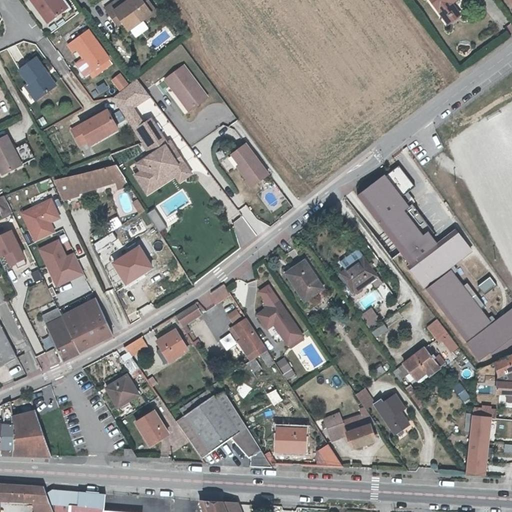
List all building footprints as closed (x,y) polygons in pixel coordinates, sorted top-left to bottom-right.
[(65,7),(60,0),(33,0),(47,20),(65,7)] [(60,0),(65,7),(66,9),(71,5),(67,0),(60,0)] [(115,11),(123,22),(129,30),(157,11),(149,0),(129,0),(115,0),(105,7),(110,14),(115,11)] [(430,0),(444,20),(449,16),(449,17),(452,15),(452,14),(456,11),(451,3),(455,0),(430,0)] [(118,26),(123,22),(115,11),(110,14),(118,26)] [(460,15),(456,11),(452,14),(452,15),(449,17),(449,16),(444,20),(447,24),(460,15)] [(87,72),(92,69),(108,57),(88,28),(68,42),(73,50),(77,47),(80,51),(77,53),(77,56),(87,72)] [(41,71),(44,68),(35,55),(17,67),(27,80),(25,81),(36,96),(50,85),(41,71)] [(108,57),(92,69),(94,73),(111,61),(108,57)] [(41,71),(50,85),(55,83),(44,68),(41,71)] [(180,94),(193,112),(209,100),(185,68),(167,82),(177,96),(180,94)] [(116,89),(127,84),(120,72),(110,78),(116,89)] [(135,78),(112,97),(131,127),(142,121),(133,107),(148,94),(135,78)] [(32,98),(36,96),(25,81),(22,84),(32,98)] [(191,114),(193,112),(180,94),(177,96),(191,114)] [(103,128),(105,133),(115,127),(105,108),(69,128),(77,142),(85,138),(103,128)] [(166,145),(149,120),(134,130),(152,155),(138,164),(143,171),(137,176),(149,193),(158,187),(160,178),(185,161),(175,147),(166,145)] [(103,128),(85,138),(88,142),(105,133),(103,128)] [(0,169),(2,174),(20,165),(12,150),(14,149),(11,143),(6,135),(0,138),(0,169)] [(12,150),(20,165),(24,163),(13,142),(11,143),(14,149),(12,150)] [(247,170),(243,173),(249,182),(248,183),(253,189),(270,177),(247,146),(235,155),(243,166),(247,170)] [(239,169),(243,173),(247,170),(243,166),(235,155),(233,157),(241,167),(239,169)] [(219,164),(228,169),(232,162),(223,157),(219,164)] [(160,178),(158,187),(177,174),(181,180),(192,172),(185,161),(160,178)] [(396,162),(349,197),(390,253),(395,250),(422,286),(472,250),(457,230),(438,245),(425,228),(421,231),(405,209),(414,202),(405,190),(413,185),(396,162)] [(116,163),(55,180),(59,191),(61,191),(80,185),(81,187),(117,179),(119,186),(129,183),(116,163)] [(61,191),(64,199),(80,195),(78,188),(81,187),(80,185),(61,191)] [(155,204),(166,226),(174,222),(169,212),(189,203),(183,191),(155,204)] [(4,195),(0,197),(0,206),(3,218),(13,214),(4,195)] [(51,195),(18,210),(33,241),(55,230),(51,222),(62,217),(51,195)] [(146,210),(139,199),(135,202),(141,212),(146,210)] [(156,207),(148,210),(156,231),(164,228),(156,207)] [(11,228),(0,233),(0,256),(5,254),(10,264),(25,257),(11,228)] [(104,236),(92,243),(97,251),(109,244),(104,236)] [(59,237),(37,247),(55,286),(83,273),(72,251),(66,253),(59,237)] [(141,247),(115,263),(128,282),(153,266),(141,247)] [(356,293),(373,281),(379,276),(365,256),(341,272),(356,293)] [(305,261),(287,273),(305,300),(324,288),(305,261)] [(453,266),(425,286),(478,362),(511,338),(511,306),(490,322),(457,275),(459,274),(453,266)] [(379,276),(373,281),(377,288),(384,283),(379,276)] [(483,292),(495,284),(489,276),(477,284),(483,292)] [(357,300),(362,309),(381,298),(376,289),(357,300)] [(82,306),(98,340),(114,333),(98,298),(82,306)] [(177,313),(184,323),(203,310),(197,300),(185,308),(177,313)] [(275,324),(289,344),(303,335),(279,300),(258,314),(268,329),(275,324)] [(62,316),(79,350),(98,340),(82,306),(62,316)] [(374,307),(363,314),(372,328),(384,320),(380,315),(379,315),(374,307)] [(232,321),(244,313),(240,308),(228,315),(232,321)] [(79,350),(62,316),(59,310),(44,317),(65,360),(80,352),(79,350)] [(435,338),(447,329),(438,318),(426,327),(435,338)] [(243,339),(240,341),(247,353),(254,348),(258,355),(267,349),(247,319),(235,327),(243,339)] [(0,322),(0,367),(19,358),(0,322)] [(386,322),(374,330),(378,336),(389,328),(386,322)] [(243,339),(235,327),(232,329),(240,341),(243,339)] [(159,339),(161,342),(166,351),(162,354),(167,362),(190,348),(178,328),(159,339)] [(447,329),(435,338),(434,339),(436,342),(437,341),(439,342),(442,340),(451,350),(459,344),(447,329)] [(25,335),(35,356),(44,352),(33,331),(25,335)] [(224,348),(235,342),(228,331),(217,337),(224,348)] [(303,335),(289,344),(292,348),(306,339),(303,335)] [(125,346),(131,355),(146,346),(140,337),(134,341),(125,346)] [(166,351),(161,342),(157,345),(162,354),(166,351)] [(394,370),(399,378),(410,370),(417,379),(428,371),(430,375),(439,367),(433,359),(424,347),(417,353),(394,370)] [(35,358),(42,371),(59,363),(51,349),(35,358)] [(433,359),(439,367),(445,363),(439,355),(433,359)] [(511,355),(496,363),(500,375),(498,394),(508,395),(508,400),(510,401),(511,401),(511,355)] [(140,367),(132,356),(126,360),(134,371),(140,367)] [(285,358),(278,362),(285,373),(292,369),(285,358)] [(376,377),(385,371),(381,364),(372,371),(376,377)] [(292,369),(285,373),(288,378),(295,373),(292,369)] [(428,371),(417,379),(420,382),(430,375),(428,371)] [(124,384),(133,397),(140,392),(127,374),(120,378),(124,384)] [(133,397),(124,384),(120,378),(107,386),(119,405),(133,397)] [(196,395),(180,404),(185,413),(176,419),(203,457),(232,437),(247,457),(250,455),(249,465),(273,466),(271,464),(248,426),(219,380),(196,395)] [(452,387),(463,401),(470,396),(459,382),(452,387)] [(415,389),(410,392),(418,405),(423,401),(415,389)] [(382,399),(375,403),(395,434),(410,424),(399,407),(403,405),(396,395),(384,402),(382,399)] [(13,416),(13,415),(11,400),(3,403),(3,423),(3,454),(14,454),(13,425),(13,416)] [(375,437),(372,428),(370,424),(376,422),(370,414),(365,407),(360,408),(365,413),(343,421),(327,427),(331,440),(348,434),(353,447),(375,439),(375,437)] [(474,417),(492,418),(497,419),(498,410),(475,408),(474,417)] [(13,425),(14,454),(45,455),(53,455),(36,411),(25,413),(27,424),(13,425)] [(146,417),(161,440),(171,434),(157,411),(146,417)] [(323,417),(327,427),(343,421),(340,411),(323,417)] [(161,440),(146,417),(139,421),(153,445),(161,440)] [(474,417),(473,430),(491,432),(492,418),(474,417)] [(306,452),(307,429),(280,428),(279,450),(306,452)] [(491,432),(473,430),(469,475),(487,476),(491,432)] [(511,452),(511,443),(503,443),(503,452),(511,452)] [(344,468),(330,445),(321,451),(332,467),(344,468)] [(53,504),(52,503),(49,493),(48,492),(46,487),(16,485),(14,485),(0,484),(0,499),(37,503),(53,504)] [(54,489),(51,492),(55,503),(58,511),(68,511),(60,490),(54,489)] [(105,511),(106,507),(108,494),(81,491),(61,490),(68,511),(105,511)] [(227,511),(223,501),(200,499),(205,511),(227,511)] [(223,501),(227,511),(240,511),(237,502),(223,501)] [(55,511),(53,504),(37,503),(37,511),(55,511)]
